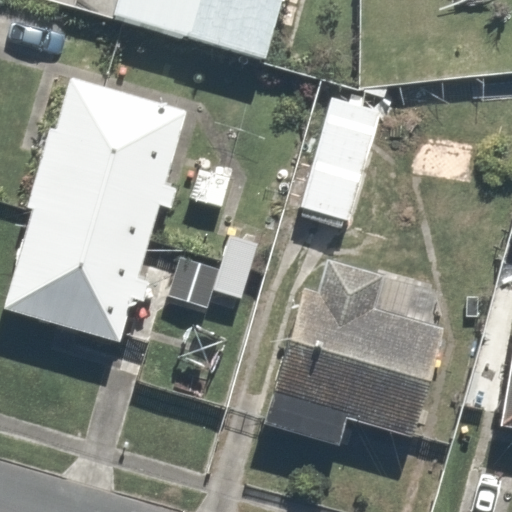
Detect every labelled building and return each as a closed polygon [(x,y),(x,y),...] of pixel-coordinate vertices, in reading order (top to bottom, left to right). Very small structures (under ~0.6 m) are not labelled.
[(113,0),(109,16),(264,64),(282,6),(283,0),(113,0)] [(191,105),(71,67),(0,291),(0,314),(114,351),(191,105)] [(385,106),(330,90),(295,206),(350,223),(385,106)] [(460,335),(299,282),(256,414),(316,434),(323,415),(423,448),(460,335)] [(511,295),(493,441),(511,443),(511,295)]
